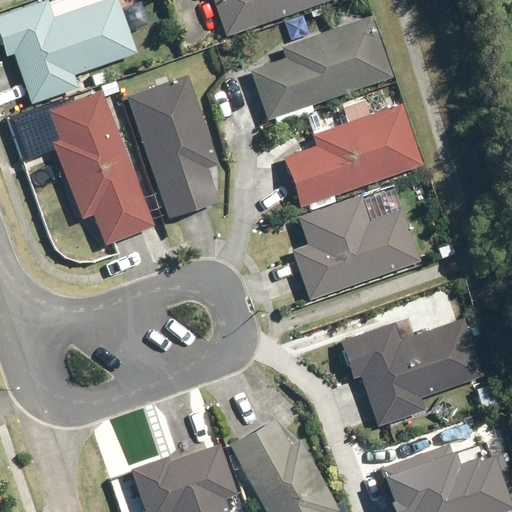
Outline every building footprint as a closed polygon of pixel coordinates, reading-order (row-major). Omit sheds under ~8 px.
[(33,90),(127,52),(105,0),(99,0),(11,36),(33,90)] [(225,0),(234,26),(317,0),(225,0)] [(255,61),(276,114),(382,72),(361,19),(255,61)] [(179,84),(129,101),(168,211),(217,194),(179,84)] [(145,218),(96,103),(52,122),(101,237),(145,218)] [(288,155),(305,203),(411,166),(393,117),(288,155)] [(292,235),(306,282),(407,252),(393,205),(292,235)] [(392,328),(336,347),(366,431),(417,413),(411,394),(472,373),(454,323),(397,343),(392,328)] [(317,511),(277,428),(235,448),(265,511),(317,511)] [(227,511),(210,457),(150,476),(161,511),(227,511)] [(506,511),(490,457),(390,487),(397,511),(506,511)]
